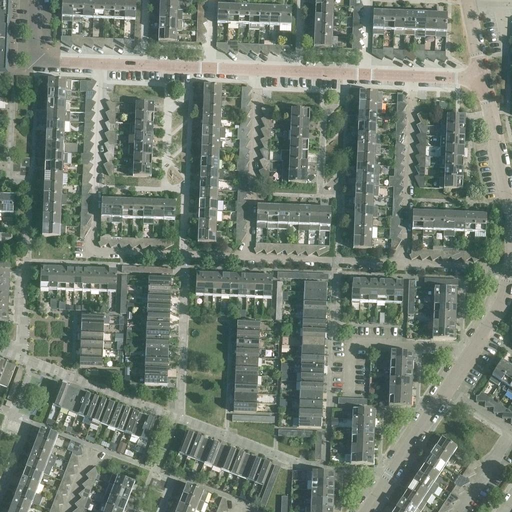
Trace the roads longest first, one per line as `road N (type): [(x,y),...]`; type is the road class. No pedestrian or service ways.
road 1 (unclassified): [(36,0),(34,61),(481,79)]
road 2 (residential): [(510,270),(93,253)]
road 3 (unclassified): [(365,511),(446,388)]
road 4 (unclassified): [(446,388),(484,334),(510,270)]
road 5 (unclassified): [(509,206),(481,79)]
